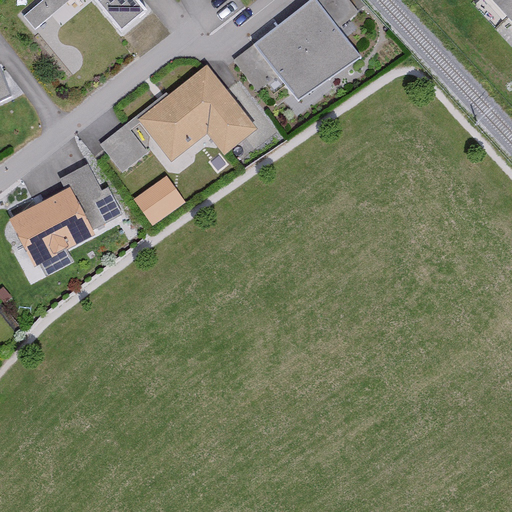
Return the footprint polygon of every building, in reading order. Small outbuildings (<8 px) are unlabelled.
[(47,0),(23,20),(34,33),(73,0),(93,0),(123,35),(150,13),(138,0),(47,0)] [(362,16),(350,0),(318,0),(280,29),(275,21),(249,41),(254,49),(236,63),(260,95),(280,80),(298,104),(360,58),(340,32),(362,16)] [(511,0),(494,0),(511,18),(511,0)] [(141,122),(175,164),(208,138),(225,159),(260,132),(209,68),(141,122)] [(0,107),(14,102),(1,69),(0,69),(0,107)] [(123,176),(150,155),(127,126),(100,148),(123,176)] [(60,180),(66,193),(12,221),(36,267),(95,237),(93,233),(108,225),(95,199),(104,194),(89,165),(60,180)] [(174,171),(137,193),(154,221),(191,200),(174,171)]
